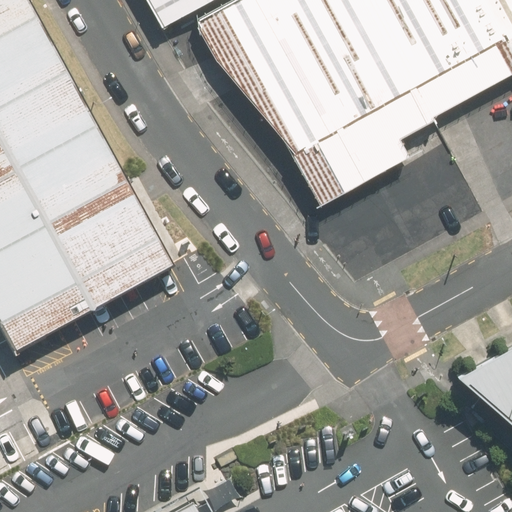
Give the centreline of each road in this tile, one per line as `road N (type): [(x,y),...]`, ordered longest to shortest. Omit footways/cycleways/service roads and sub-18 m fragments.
road 1 (unclassified): [(90,0),(173,147),(269,263),(324,320),(354,338)]
road 2 (unclassified): [(511,267),(378,338),(354,338)]
